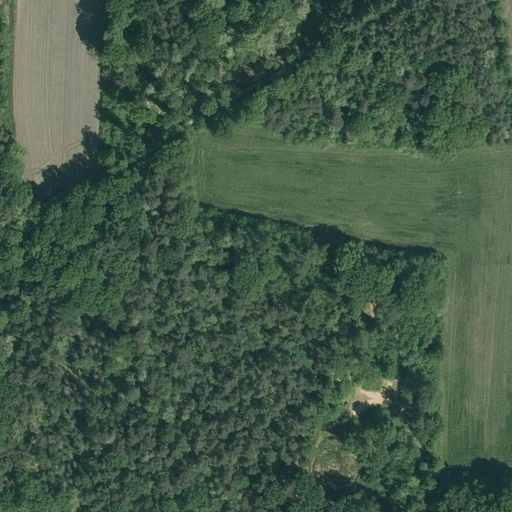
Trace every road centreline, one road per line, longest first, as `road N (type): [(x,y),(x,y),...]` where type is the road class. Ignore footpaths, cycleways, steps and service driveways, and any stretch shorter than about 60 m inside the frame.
road 1 (track): [(0,243),(386,0)]
road 2 (track): [(32,222),(0,363)]
